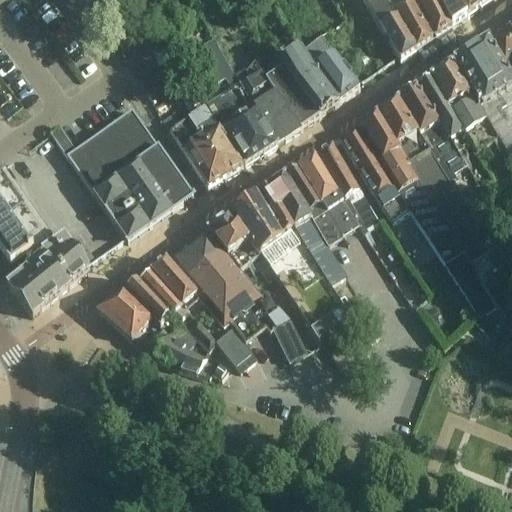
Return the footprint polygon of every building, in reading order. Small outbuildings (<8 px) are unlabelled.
[(359,0),(362,3),(370,18),(377,29),(393,55),(400,66),(404,63),(416,56),(383,1),(382,0),(359,0)] [(382,0),(383,1),(416,56),(423,51),(425,49),(452,32),(435,0),(382,0)] [(435,0),(452,32),(466,22),(454,0),(435,0)] [(454,0),(466,22),(480,12),(481,12),(474,0),(454,0)] [(474,0),(481,12),(499,0),(474,0)] [(511,31),(492,45),(503,62),(505,67),(511,63),(511,31)] [(127,39),(118,41),(122,58),(131,55),(127,39)] [(167,42),(150,51),(158,70),(176,60),(167,42)] [(206,110),(209,118),(243,172),(277,150),(239,90),(238,89),(234,80),(215,45),(194,55),(213,89),(225,83),(231,94),(206,110)] [(511,160),(511,84),(488,47),(455,69),(490,124),(500,142),(511,160)] [(138,84),(158,70),(150,51),(127,68),(138,84)] [(301,56),(283,68),(320,122),(338,109),(315,76),(301,56)] [(359,94),(334,60),(315,76),(338,109),(359,94)] [(255,67),(254,68),(246,77),(244,74),(234,80),(238,89),(239,90),(277,150),(277,151),(301,135),(266,83),(256,66),(255,66),(255,67)] [(319,122),(320,122),(283,68),(281,70),(283,73),(266,83),(301,135),(320,123),(319,122)] [(452,71),(431,85),(464,135),(467,140),(469,145),(477,158),(500,142),(490,124),(487,126),(452,71)] [(467,160),(463,153),(463,151),(469,145),(467,140),(464,135),(431,85),(417,93),(450,144),(462,164),(463,164),(462,163),(467,160)] [(442,177),(462,164),(450,144),(417,93),(398,106),(429,156),(442,177)] [(429,156),(398,106),(362,130),(383,163),(384,165),(385,164),(394,179),(395,178),(406,195),(419,187),(425,197),(430,194),(432,198),(436,195),(442,203),(450,198),(454,195),(442,177),(429,156)] [(226,182),(242,173),(204,112),(187,123),(192,129),(226,182)] [(132,116),(100,138),(75,156),(59,133),(51,138),(67,161),(127,247),(160,225),(193,202),(158,152),(132,116)] [(170,135),(207,195),(215,190),(218,195),(230,188),(226,182),(192,129),(187,123),(170,135)] [(393,229),(400,223),(408,217),(385,179),(378,166),(377,166),(358,134),(340,145),(376,205),(383,215),(393,229)] [(332,150),(316,161),(338,197),(343,206),(349,215),(356,225),(371,216),(368,210),(332,150)] [(316,161),(299,173),(324,215),(342,243),(343,243),(343,242),(359,231),(356,225),(349,215),(343,206),(338,197),(316,161)] [(420,237),(422,239),(423,238),(479,323),(495,312),(480,289),(481,288),(469,268),(471,267),(470,267),(488,256),(450,198),(442,203),(436,195),(432,198),(430,194),(425,197),(419,187),(406,195),(395,178),(394,179),(385,164),(384,165),(383,163),(378,166),(385,179),(408,217),(409,217),(415,225),(414,226),(420,237)] [(0,176),(0,226),(28,207),(5,173),(0,176)] [(299,173),(285,182),(311,223),(313,225),(312,226),(328,252),(342,243),(324,215),(299,173)] [(305,237),(301,230),(311,223),(285,182),(270,193),(294,235),(308,259),(316,254),(306,236),(305,237)] [(342,377),(358,365),(359,366),(371,356),(353,329),(308,259),(294,235),(270,193),(208,236),(228,262),(240,276),(260,262),(311,336),(321,352),(323,351),(342,377)] [(511,202),(509,197),(495,206),(511,232),(511,202)] [(52,240),(28,207),(0,226),(0,255),(10,270),(52,240)] [(262,303),(240,276),(228,262),(208,236),(166,267),(179,283),(187,277),(211,304),(203,311),(223,334),(230,329),(247,346),(265,333),(270,337),(286,327),(262,303)] [(17,281),(6,290),(10,294),(32,321),(89,275),(64,240),(41,256),(44,259),(17,281)] [(183,312),(185,310),(188,314),(198,305),(203,311),(211,304),(187,277),(179,283),(166,267),(152,278),(183,312)] [(170,322),(176,316),(182,322),(188,317),(183,312),(152,278),(138,288),(170,322)] [(176,334),(166,325),(170,322),(138,288),(124,299),(151,324),(152,324),(163,333),(162,334),(165,337),(170,340),(176,334)] [(131,346),(151,324),(124,299),(97,318),(131,346)] [(370,325),(357,333),(368,349),(380,340),(370,325)] [(199,327),(198,326),(187,337),(197,346),(209,357),(217,350),(218,348),(217,347),(199,327)] [(273,337),(289,369),(307,361),(291,327),(273,337)] [(176,334),(170,340),(169,341),(188,355),(195,348),(179,331),(176,334)] [(175,375),(176,376),(191,358),(188,355),(169,341),(170,340),(165,337),(162,334),(152,350),(157,355),(151,362),(175,375)] [(218,348),(217,350),(235,372),(240,379),(257,365),(252,358),(232,335),(217,347),(218,348)] [(207,363),(206,365),(191,358),(176,376),(195,382),(196,381),(209,386),(213,380),(222,385),(228,379),(207,363)]
